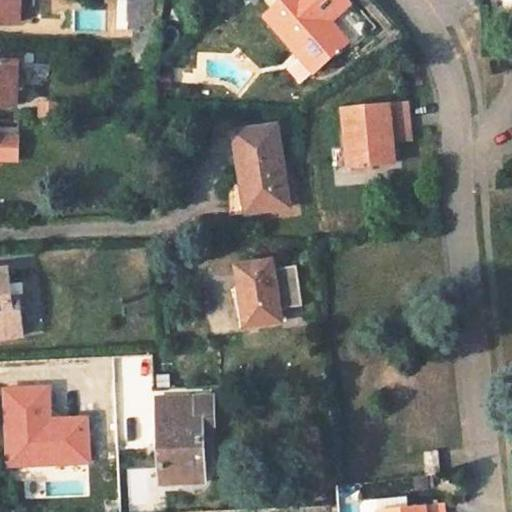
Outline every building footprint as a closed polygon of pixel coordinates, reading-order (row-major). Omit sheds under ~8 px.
[(0,0),(0,21),(20,22),(20,0),(0,0)] [(95,0),(94,23),(133,27),(133,45),(159,46),(161,0),(95,0)] [(316,0),(272,0),(258,13),(310,71),(344,39),(312,4),(316,0)] [(346,1),(345,0),(316,0),(312,4),(326,18),(346,1)] [(133,45),(132,63),(158,65),(159,46),(133,45)] [(0,104),(17,106),(19,61),(0,60),(0,104)] [(409,129),(407,103),(340,109),(346,171),(393,167),(391,145),(390,131),(409,129)] [(61,121),(61,105),(41,104),(40,120),(61,121)] [(237,157),(242,191),(246,214),(287,208),(278,150),(275,129),(236,133),(240,156),(237,157)] [(411,143),(409,129),(390,131),(391,145),(411,143)] [(229,135),(232,157),(237,157),(240,156),(236,133),(229,135)] [(246,214),(242,191),(235,192),(229,202),(230,219),(246,216),(246,214)] [(278,323),(269,263),(234,267),(244,328),(278,323)] [(10,288),(8,272),(0,272),(0,341),(23,338),(17,287),(10,288)] [(202,467),(201,416),(189,417),(189,398),(154,400),(156,481),(178,481),(178,468),(202,467)] [(439,474),(437,451),(421,452),(424,476),(439,474)]
